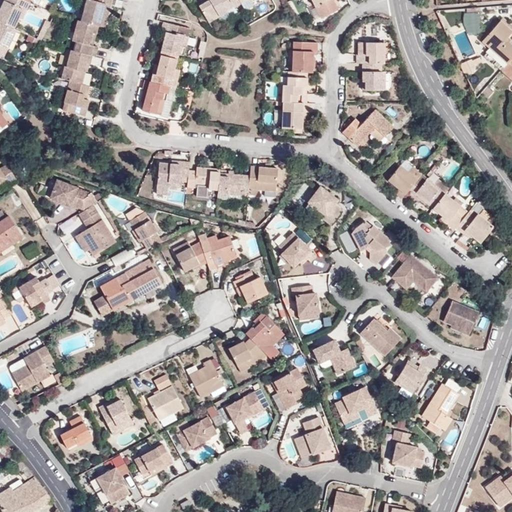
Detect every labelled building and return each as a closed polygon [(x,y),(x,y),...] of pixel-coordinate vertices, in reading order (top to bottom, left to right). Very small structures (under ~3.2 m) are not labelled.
[(24,0),(4,0),(0,9),(0,21),(14,28),(19,17),(22,18),(30,2),(24,0)] [(86,0),(81,21),(98,25),(101,26),(107,4),(111,4),(111,0),(86,0)] [(208,22),(234,7),(231,2),(229,0),(208,0),(199,5),(208,22)] [(249,0),(243,3),(247,10),(256,5),(253,0),(249,0)] [(312,0),(321,18),(323,17),(334,11),(338,10),(333,0),(312,0)] [(101,26),(105,27),(111,4),(107,4),(101,26)] [(336,15),(334,11),(323,17),(325,20),(336,15)] [(482,30),(482,13),(466,13),(466,30),(482,30)] [(77,41),(75,51),(90,55),(95,56),(98,46),(93,45),(98,25),(81,21),(78,20),(72,40),(77,41)] [(511,56),(511,45),(504,39),(511,31),(499,20),(480,40),(506,63),(511,56)] [(0,55),(3,57),(16,29),(14,28),(0,21),(0,55)] [(162,50),(179,54),(183,55),(188,36),(177,33),(178,25),(163,21),(161,31),(166,32),(161,50),(162,50)] [(293,41),(292,71),(313,72),(313,52),(317,52),(318,42),(293,41)] [(357,42),(357,63),(363,63),(381,63),(384,63),(384,42),(357,42)] [(65,66),(62,79),(70,81),(82,84),(86,63),(88,63),(90,55),(75,51),(71,50),(67,66),(65,66)] [(170,86),(176,87),(180,70),(175,69),(178,59),(161,55),(159,65),(157,74),(152,73),(151,81),(170,86)] [(511,56),(506,63),(500,70),(511,80),(511,56)] [(381,63),(363,63),(363,81),(366,81),(366,90),(383,90),(384,80),(385,80),(385,71),(381,70),(381,63)] [(283,85),(282,101),(295,102),(306,102),(307,94),(303,94),(303,86),(308,86),(308,77),(288,77),(287,84),(283,85)] [(144,79),(142,89),(147,90),(142,110),(161,115),(165,100),(166,100),(170,86),(151,81),(144,79)] [(82,84),(70,81),(63,110),(84,116),(89,100),(87,99),(83,98),(86,85),(82,84)] [(310,112),(310,103),(306,102),(295,102),(294,111),(283,110),(282,128),(302,129),(303,111),(310,112)] [(358,145),(369,132),(375,127),(385,136),(394,126),(375,109),(361,124),(355,118),(343,131),(358,145)] [(375,127),(369,132),(379,142),(385,136),(375,127)] [(180,175),(188,176),(189,170),(190,162),(181,161),(181,164),(159,162),(158,183),(168,185),(168,186),(179,187),(180,175)] [(0,181),(6,178),(7,180),(9,183),(17,179),(8,164),(0,168),(0,181)] [(395,193),(402,199),(408,191),(418,178),(422,173),(413,165),(408,171),(400,164),(388,180),(399,189),(395,193)] [(278,168),(251,166),(250,175),(248,194),(258,195),(258,190),(276,191),(278,168)] [(219,175),(220,169),(197,167),(197,171),(189,170),(188,176),(187,187),(195,188),(195,184),(209,185),(208,189),(218,189),(219,175)] [(218,193),(248,196),(248,194),(250,175),(230,173),(229,176),(219,175),(218,189),(218,193)] [(415,194),(433,208),(445,193),(449,188),(438,179),(433,186),(426,179),(423,183),(418,178),(408,191),(413,196),(415,194)] [(85,209),(97,201),(92,193),(90,194),(89,194),(84,198),(79,197),(81,191),(75,189),(75,187),(57,181),(50,199),(68,206),(69,204),(85,209)] [(338,199),(320,185),(308,201),(325,214),(323,218),(332,224),(343,209),(335,203),(338,199)] [(446,224),(454,230),(456,228),(463,219),(455,212),(460,206),(445,193),(433,208),(443,216),(449,221),(446,224)] [(152,223),(145,211),(136,208),(127,214),(138,232),(135,234),(140,241),(143,240),(148,248),(163,240),(157,230),(159,229),(155,221),(152,223)] [(478,213),(472,208),(467,214),(473,219),(478,213)] [(81,232),(90,249),(94,255),(116,241),(98,213),(84,221),(89,228),(81,232)] [(463,219),(456,228),(462,232),(465,229),(471,234),(481,242),(494,226),(478,213),(473,219),(467,214),(463,219)] [(0,245),(21,232),(10,214),(0,220),(0,221),(0,222),(0,221),(0,245)] [(372,226),(368,222),(365,220),(355,227),(366,247),(368,245),(371,247),(371,250),(370,256),(377,262),(387,250),(382,247),(390,244),(388,237),(373,224),(372,226)] [(366,247),(355,227),(352,232),(361,250),(366,247)] [(469,238),(471,234),(465,229),(462,232),(469,238)] [(0,251),(24,237),(21,232),(0,245),(0,251)] [(86,251),(90,249),(81,232),(76,236),(86,251)] [(305,255),(308,258),(311,261),(316,255),(295,232),(280,245),(281,246),(285,250),(283,252),(282,253),(290,261),(294,266),(299,261),(305,255)] [(207,262),(210,269),(217,267),(216,263),(227,260),(237,257),(231,235),(218,239),(217,234),(207,237),(206,233),(199,235),(201,241),(207,262)] [(173,248),(176,254),(191,246),(188,240),(173,248)] [(201,265),(207,262),(201,241),(191,246),(176,254),(185,270),(192,266),(199,263),(201,265)] [(413,246),(408,242),(402,249),(407,253),(413,246)] [(287,263),(290,261),(282,253),(280,255),(287,263)] [(416,277),(429,288),(438,276),(411,253),(392,276),(406,288),(413,280),(416,277)] [(302,264),(308,258),(305,255),(299,261),(302,264)] [(95,300),(102,315),(162,282),(150,259),(100,286),(105,294),(95,300)] [(248,302),(268,292),(260,275),(255,278),(252,272),(234,281),(237,287),(240,285),(248,302)] [(42,300),(44,303),(51,299),(37,276),(20,286),(32,306),(37,302),(42,300)] [(426,291),(429,288),(416,277),(413,280),(426,291)] [(314,298),(313,291),(312,284),(292,286),(293,296),(296,295),(299,314),(319,311),(317,298),(314,298)] [(19,303),(26,300),(20,286),(13,290),(19,303)] [(13,313),(4,297),(0,299),(0,324),(5,321),(4,319),(13,313)] [(463,328),(461,331),(469,334),(478,311),(452,300),(443,320),(451,323),(463,328)] [(319,311),(299,314),(299,320),(319,317),(319,311)] [(281,330),(267,315),(262,320),(260,318),(256,322),(252,326),(251,325),(244,331),(251,337),(262,349),(265,352),(272,345),(279,339),(276,335),(281,330)] [(385,354),(401,337),(390,326),(387,329),(374,317),(360,331),(385,354)] [(252,359),(262,349),(251,337),(245,342),(244,340),(243,341),(237,344),(229,348),(239,366),(252,359)] [(341,352),(340,350),(335,338),(313,348),(320,362),(330,357),(338,374),(356,365),(349,348),(341,352)] [(46,365),(54,360),(46,345),(25,357),(28,364),(13,373),(23,390),(51,374),(46,365)] [(279,352),(272,345),(265,352),(270,357),(272,359),(279,352)] [(270,357),(265,352),(262,349),(252,359),(239,366),(241,371),(256,363),(264,356),(268,359),(270,357)] [(201,397),(224,384),(211,359),(204,362),(206,365),(189,374),(201,397)] [(408,359),(406,362),(417,369),(419,366),(408,359)] [(417,369),(406,362),(395,380),(413,392),(427,368),(420,363),(419,366),(417,369)] [(306,383),(298,368),(273,381),(287,408),(296,403),(294,399),(302,395),(298,387),(306,383)] [(154,380),(159,389),(171,382),(167,373),(154,380)] [(446,413),(459,393),(443,382),(422,415),(445,429),(452,417),(446,413)] [(173,385),(160,391),(155,394),(148,397),(159,419),(184,407),(173,385)] [(377,411),(365,386),(344,395),(345,398),(335,402),(343,421),(359,414),(357,409),(363,406),(368,415),(377,411)] [(257,391),(266,407),(271,405),(262,388),(257,391)] [(263,409),(254,392),(226,407),(240,432),(248,428),(244,419),(263,409)] [(118,425),(131,418),(121,398),(112,403),(107,405),(106,403),(99,406),(112,434),(120,430),(118,425)] [(209,409),(213,418),(220,414),(216,406),(209,409)] [(77,442),(91,434),(81,415),(70,420),(73,428),(61,434),(66,444),(76,439),(77,442)] [(209,416),(176,433),(185,451),(210,437),(210,436),(217,433),(209,416)] [(305,447),(308,454),(330,446),(319,416),(304,421),(307,429),(313,426),(314,430),(308,432),(295,437),(300,449),(305,447)] [(134,423),(131,418),(118,425),(120,430),(134,423)] [(411,433),(395,429),(393,441),(397,442),(393,461),(412,465),(413,464),(422,466),(426,450),(416,448),(417,445),(409,444),(411,433)] [(92,437),(91,434),(77,442),(78,445),(92,437)] [(2,459),(5,456),(13,450),(0,435),(0,459),(1,458),(2,459)] [(171,460),(162,441),(133,456),(140,470),(148,467),(149,470),(163,462),(164,464),(171,460)] [(17,463),(21,460),(13,450),(5,456),(14,466),(17,463)] [(111,502),(130,492),(116,467),(97,477),(111,502)] [(28,511),(37,508),(51,498),(35,476),(23,484),(13,491),(10,487),(0,493),(0,501),(2,506),(1,507),(3,511),(28,511)] [(511,478),(506,483),(504,481),(500,476),(485,487),(500,506),(511,497),(511,478)] [(21,480),(10,487),(13,491),(23,484),(21,480)] [(350,498),(336,494),(332,511),(362,511),(366,497),(351,494),(350,498)] [(192,503),(188,495),(180,500),(184,508),(192,503)] [(393,507),(394,504),(385,503),(383,511),(412,511),(413,511),(401,509),(393,507)]
